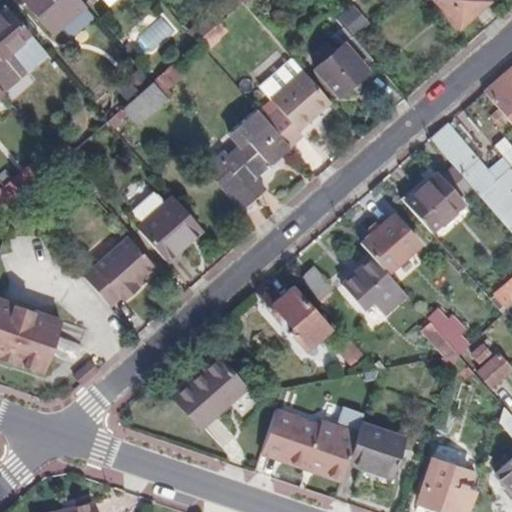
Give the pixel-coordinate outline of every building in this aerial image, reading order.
[(85,6),(79,0),(23,0),(53,34),(85,6)] [(240,2),(238,0),(218,0),(229,12),(240,2)] [(242,0),(240,2),(250,13),(265,0),(242,0)] [(485,0),(441,0),(461,22),(485,0)] [(0,93),(2,95),(24,76),(6,55),(30,34),(9,9),(0,16),(0,93)] [(186,30),(196,42),(212,28),(215,25),(205,14),(186,30)] [(148,56),(176,32),(162,15),(134,39),(148,56)] [(215,25),(212,28),(219,36),(234,24),(226,15),(215,25)] [(212,28),(196,42),(203,50),(219,36),(212,28)] [(357,41),(350,34),(313,67),(336,94),(373,60),(357,41)] [(270,99),(302,71),(289,57),(257,85),(270,99)] [(511,65),(483,91),(511,122),(511,65)] [(168,66),(156,76),(167,89),(179,79),(168,66)] [(328,101),(302,71),(270,99),(278,108),(264,120),(288,147),(301,135),(296,130),(328,101)] [(150,81),(126,103),(137,115),(161,93),(150,81)] [(221,162),(253,198),(263,188),(253,177),(288,147),(264,120),(254,109),(227,132),(239,146),(221,162)] [(509,121),(498,110),(489,117),(500,129),(509,121)] [(448,122),(429,138),(478,195),(497,178),(489,169),(448,122)] [(50,150),(60,161),(69,152),(72,150),(53,128),(40,139),(50,150)] [(489,169),(497,178),(509,168),(511,165),(511,146),(504,137),(494,146),(503,157),(489,169)] [(48,171),(60,161),(50,150),(39,160),(48,171)] [(90,175),(69,152),(60,161),(80,184),(90,175)] [(221,162),(216,157),(204,168),(240,209),(253,198),(221,162)] [(511,171),(509,168),(497,178),(508,191),(511,188),(511,171)] [(437,173),(402,202),(428,233),(462,202),(437,173)] [(7,189),(16,200),(31,187),(21,176),(7,189)] [(497,178),(478,195),(511,233),(511,195),(508,191),(497,178)] [(143,224),(136,229),(164,260),(200,229),(173,198),(166,203),(157,193),(149,192),(134,205),(133,213),(143,224)] [(390,216),(359,243),(372,258),(386,273),(417,246),(390,216)] [(125,234),(80,275),(107,305),(118,294),(122,298),(137,287),(133,283),(152,265),(125,234)] [(405,296),(399,288),(386,273),(372,258),(360,268),(354,263),(348,268),(353,274),(341,284),(362,309),(370,302),(383,316),(405,296)] [(311,268),(298,279),(316,301),(328,289),(311,268)] [(511,277),(493,294),(507,310),(511,305),(511,277)] [(327,324),(292,285),(271,303),(294,329),(290,332),(303,345),(327,324)] [(0,306),(0,363),(39,377),(56,325),(0,306)] [(455,353),(456,354),(468,345),(460,336),(461,335),(459,332),(465,327),(460,321),(459,322),(452,315),(448,319),(436,307),(424,318),(428,321),(455,353)] [(511,313),(508,309),(501,315),(511,327),(511,313)] [(441,356),(455,353),(428,321),(418,330),(441,356)] [(349,365),(362,353),(345,334),(332,346),(349,365)] [(492,353),(483,342),(470,354),(479,365),(492,353)] [(451,371),(456,354),(455,353),(441,356),(451,371)] [(490,387),(510,368),(497,353),(477,370),(490,387)] [(197,427),(243,387),(217,358),(172,398),(197,427)] [(371,364),(376,370),(384,368),(378,359),(371,364)] [(74,374),(81,382),(97,368),(89,360),(74,374)] [(511,418),(502,406),(496,421),(511,438),(511,418)] [(317,424),(273,410),(260,447),(282,456),(281,460),(306,469),(307,465),(323,470),(322,474),(338,480),(345,461),(358,421),(361,414),(342,407),(334,426),(318,420),(317,424)] [(358,421),(345,461),(389,476),(402,437),(358,421)] [(260,447),(258,453),(281,460),(282,456),(260,447)] [(453,511),(467,471),(430,457),(415,500),(446,511),(453,511)] [(511,457),(493,474),(511,494),(511,457)] [(306,469),(322,474),(323,470),(307,465),(306,469)]
